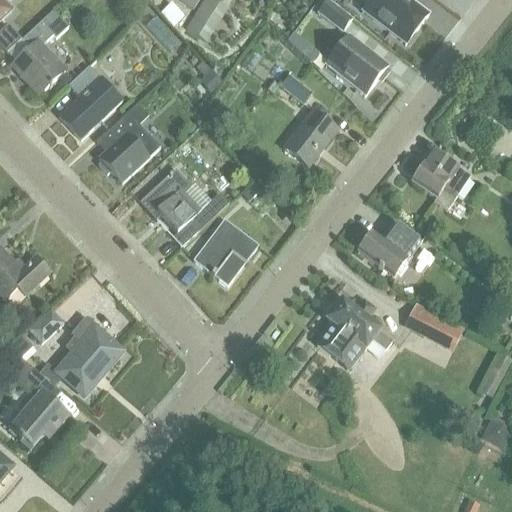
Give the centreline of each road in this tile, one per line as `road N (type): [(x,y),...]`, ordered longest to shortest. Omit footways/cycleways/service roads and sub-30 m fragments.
road 1 (residential): [(222,361),(510,0)]
road 2 (residential): [(222,361),(0,129)]
road 3 (residential): [(97,511),(222,361)]
